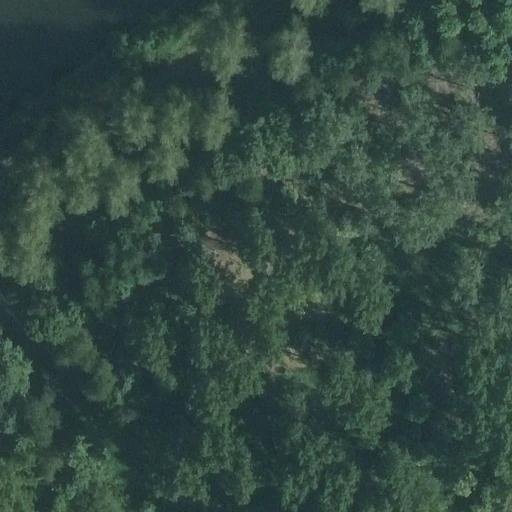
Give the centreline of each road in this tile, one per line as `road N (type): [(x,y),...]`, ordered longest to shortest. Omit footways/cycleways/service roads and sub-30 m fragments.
road 1 (track): [(0,188),(269,0)]
road 2 (track): [(0,314),(210,511)]
